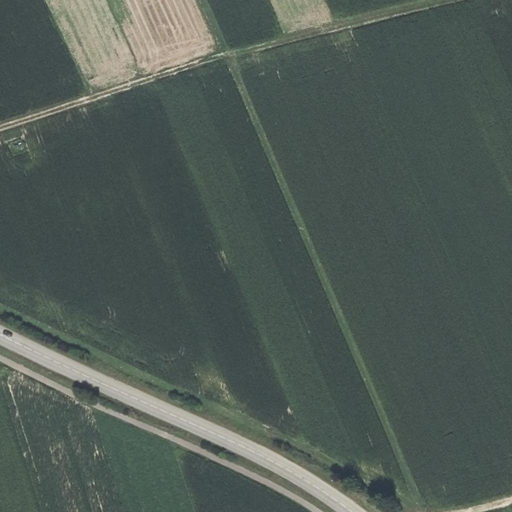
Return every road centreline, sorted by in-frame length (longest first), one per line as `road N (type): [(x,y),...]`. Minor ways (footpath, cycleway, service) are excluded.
road 1 (track): [(0,126),(233,51),(445,0)]
road 2 (secondary): [(0,334),(256,453),(352,511)]
